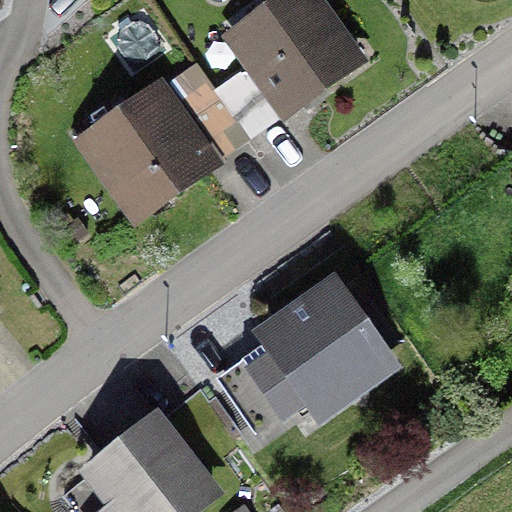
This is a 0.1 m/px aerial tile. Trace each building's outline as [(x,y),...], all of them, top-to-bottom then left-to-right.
[(250,66),(210,94),(215,100),(244,141),(349,66),(302,1),(237,48),(250,66)] [(180,103),(190,117),(215,100),(210,94),(209,95),(203,86),(180,103)] [(136,217),(203,170),(156,103),(89,151),(136,217)] [(287,327),(262,345),(263,346),(238,364),(245,375),(219,393),(260,451),(337,396),(354,398),(357,382),(383,364),(333,294),(309,312),(303,303),(281,319),(287,327)] [(187,511),(207,497),(151,426),(87,477),(114,511),(187,511)]
